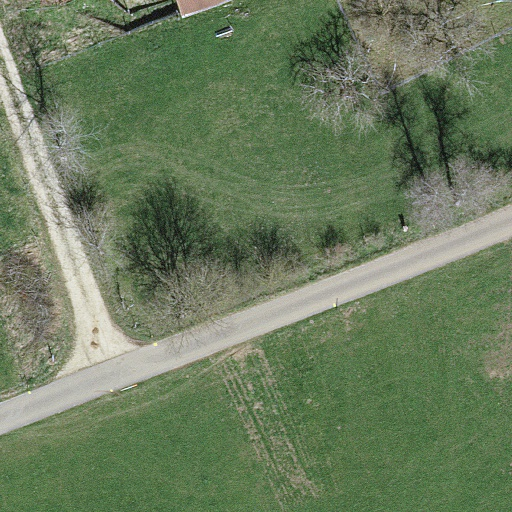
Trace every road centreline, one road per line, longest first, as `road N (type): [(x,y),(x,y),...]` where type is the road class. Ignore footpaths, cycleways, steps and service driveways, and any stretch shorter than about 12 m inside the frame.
road 1 (unclassified): [(0,425),(511,233)]
road 2 (track): [(0,7),(121,376)]
